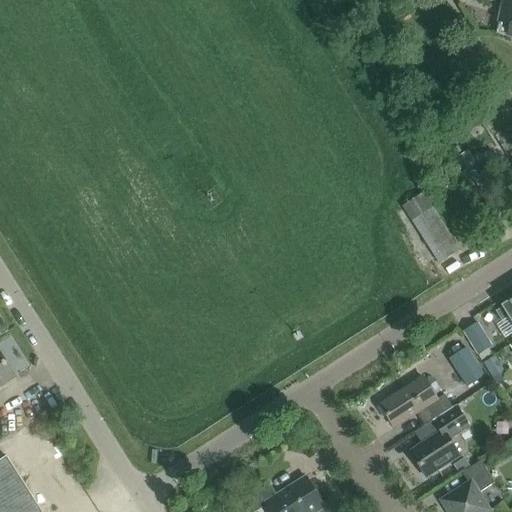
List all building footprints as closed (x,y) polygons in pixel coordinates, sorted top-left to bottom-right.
[(511,0),(502,0),(495,35),(511,38),(511,0)] [(438,264),(459,251),(423,195),(402,207),(438,264)] [(511,301),(495,312),(502,322),(508,318),(511,324),(511,301)] [(477,323),(463,332),(478,356),(492,347),(477,323)] [(466,349),(449,361),(467,388),(484,377),(466,349)] [(0,386),(13,378),(0,357),(0,386)] [(432,422),(452,408),(444,396),(436,401),(422,378),(379,405),(394,429),(416,415),(424,427),(432,422)] [(455,407),(452,408),(432,422),(439,433),(409,453),(426,478),(459,457),(448,440),(469,427),(455,407)] [(45,511),(10,456),(0,462),(0,511),(45,511)] [(490,511),(479,494),(494,484),(480,462),(462,473),(468,484),(440,501),(447,511),(490,511)] [(315,511),(321,508),(304,481),(277,498),(269,485),(245,501),(252,511),(257,511),(267,506),(271,511),(315,511)]
